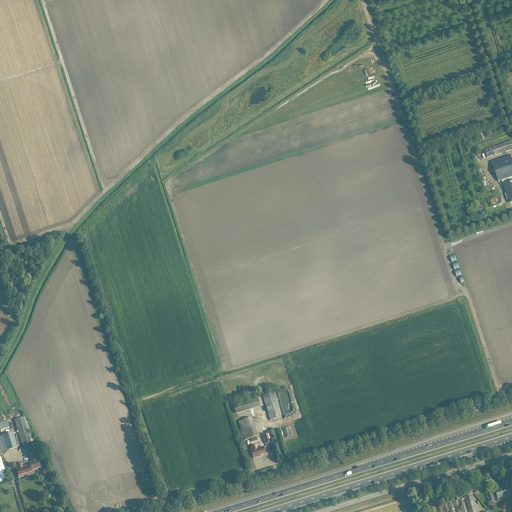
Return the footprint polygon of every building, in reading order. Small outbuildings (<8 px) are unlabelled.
[(511,140),(509,142),(484,150),(487,158),(494,155),(495,156),(511,149),(511,140)] [(511,160),(510,154),(491,161),(498,182),(501,180),(509,202),(511,201),(511,160)] [(338,375),(370,365),(368,360),(337,370),(338,375)] [(372,370),(299,390),(301,396),(334,387),(334,385),(373,374),(372,370)] [(264,375),(257,377),(259,386),(261,386),(262,388),(268,387),(264,375)] [(323,375),(297,381),(298,387),(305,386),(304,384),(324,379),(323,375)] [(375,377),(336,387),(337,392),(376,382),(375,377)] [(270,420),(282,417),(275,392),(263,396),(270,420)] [(305,411),(344,399),(343,395),(316,403),(317,407),(313,408),(313,407),(305,409),(305,411)] [(234,406),(236,414),(260,407),(257,399),(234,406)] [(25,417),(23,418),(14,421),(24,451),(33,448),(29,436),(31,435),(29,429),(30,429),(25,417)] [(246,420),(246,419),(238,421),(244,441),(257,437),(252,418),(246,420)] [(0,422),(0,428),(1,430),(9,428),(7,420),(4,421),(0,422)] [(0,438),(4,452),(17,448),(12,433),(0,436),(0,438)] [(265,451),(265,450),(264,447),(257,449),(256,445),(251,447),(253,451),(251,451),(254,459),(261,457),(261,456),(266,454),(266,455),(265,451)] [(37,457),(41,456),(39,450),(33,451),(34,453),(29,454),(32,463),(29,464),(30,465),(31,470),(40,467),(39,463),(37,457)] [(0,483),(8,481),(0,455),(0,483)] [(30,465),(22,468),(21,464),(17,465),(18,469),(16,470),(19,478),(26,476),(26,475),(31,473),(32,473),(32,474),(31,470),(30,465)] [(511,485),(510,485),(510,483),(502,485),(503,490),(501,491),(500,490),(496,491),(498,499),(506,496),(506,497),(511,494),(511,490),(511,486),(511,485)] [(475,511),(473,501),(472,496),(465,498),(468,511),(475,511)]
